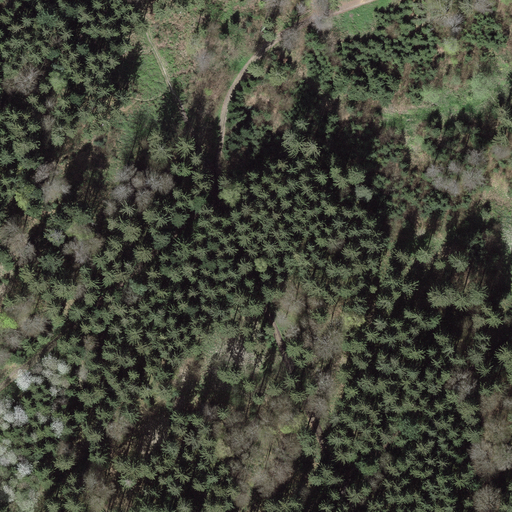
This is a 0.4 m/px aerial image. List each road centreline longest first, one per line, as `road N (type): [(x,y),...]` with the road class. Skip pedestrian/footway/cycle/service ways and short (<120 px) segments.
road 1 (track): [(511,339),(340,480),(218,193)]
road 2 (track): [(218,193),(221,121),(243,69),(290,28),(365,0)]
